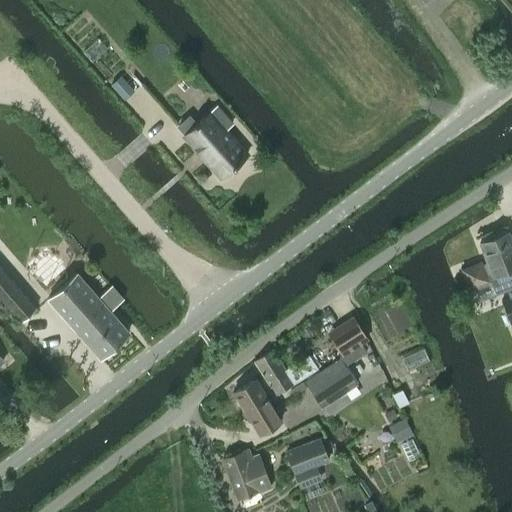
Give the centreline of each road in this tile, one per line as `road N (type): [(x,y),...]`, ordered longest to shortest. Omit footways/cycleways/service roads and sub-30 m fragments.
road 1 (tertiary): [(511,85),(0,470)]
road 2 (unclassified): [(46,511),(317,303),(511,172)]
